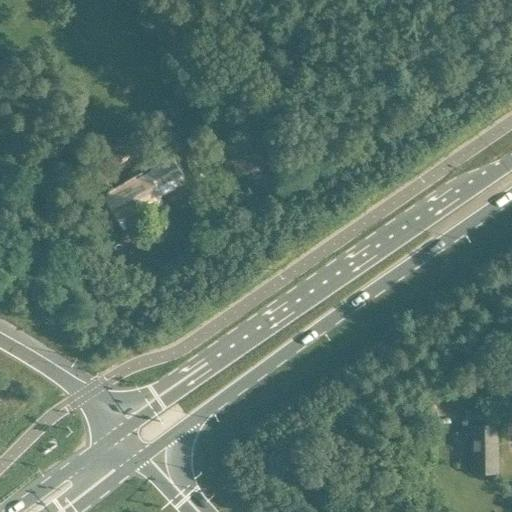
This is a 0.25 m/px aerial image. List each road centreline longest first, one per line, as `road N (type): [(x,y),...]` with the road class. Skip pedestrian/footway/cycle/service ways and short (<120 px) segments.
road 1 (residential): [(511,45),(300,170),(263,178),(219,130),(139,0)]
road 2 (secondary): [(511,161),(116,433)]
road 3 (secondary): [(138,459),(511,194)]
road 4 (motorway): [(116,433),(66,379),(0,338)]
road 5 (primary): [(116,433),(7,511)]
